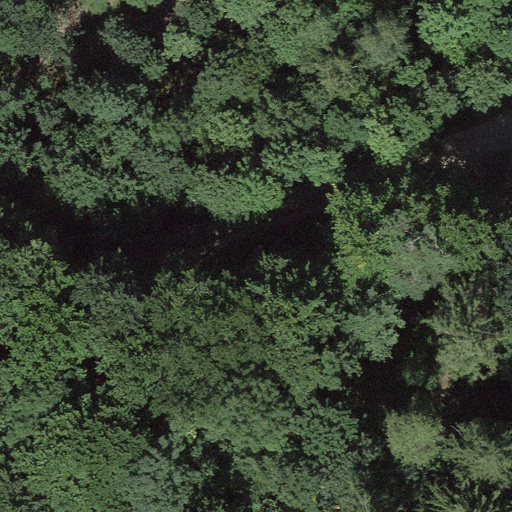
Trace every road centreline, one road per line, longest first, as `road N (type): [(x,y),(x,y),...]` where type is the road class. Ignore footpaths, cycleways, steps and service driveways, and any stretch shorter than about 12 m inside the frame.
road 1 (track): [(0,315),(511,130)]
road 2 (track): [(511,194),(470,352),(398,511)]
